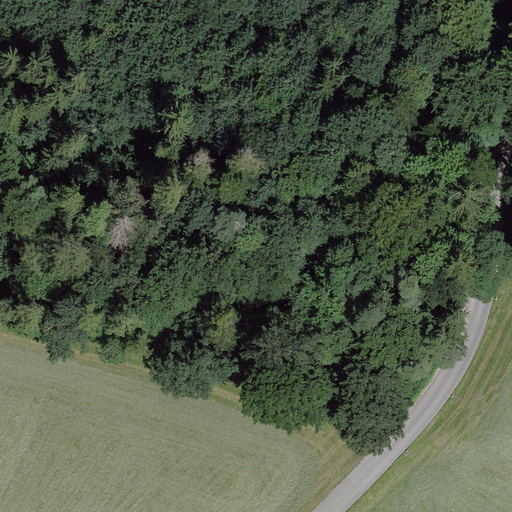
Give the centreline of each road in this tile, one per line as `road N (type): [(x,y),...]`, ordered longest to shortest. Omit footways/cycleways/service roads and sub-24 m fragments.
road 1 (unclassified): [(331,511),(431,403),(473,321),(494,249),(511,7)]
road 2 (track): [(498,176),(310,29),(245,0)]
